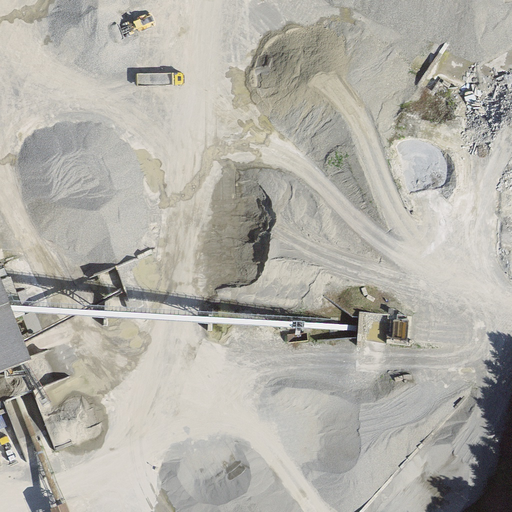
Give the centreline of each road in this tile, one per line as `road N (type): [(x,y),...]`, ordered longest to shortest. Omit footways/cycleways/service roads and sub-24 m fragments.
road 1 (unknown): [(268,0),(193,205),(138,404)]
road 2 (unknown): [(138,404),(99,468),(12,511)]
